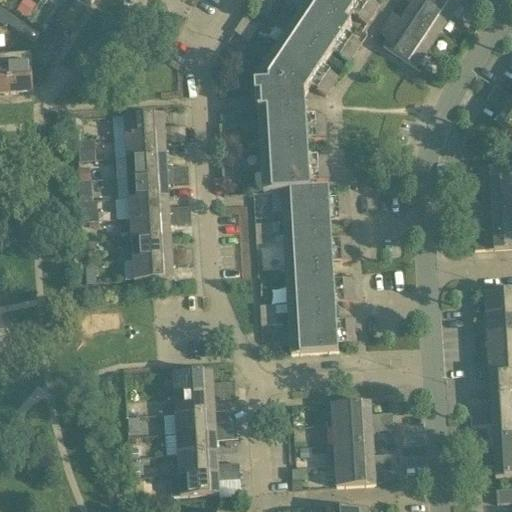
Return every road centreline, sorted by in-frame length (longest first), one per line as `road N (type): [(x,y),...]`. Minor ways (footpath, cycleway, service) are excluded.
road 1 (residential): [(259,378),(211,286),(198,65),(218,25)]
road 2 (residential): [(426,271),(422,187),(432,139),(449,97),(511,3)]
road 3 (residential): [(259,378),(431,376)]
road 4 (residential): [(441,511),(431,376)]
